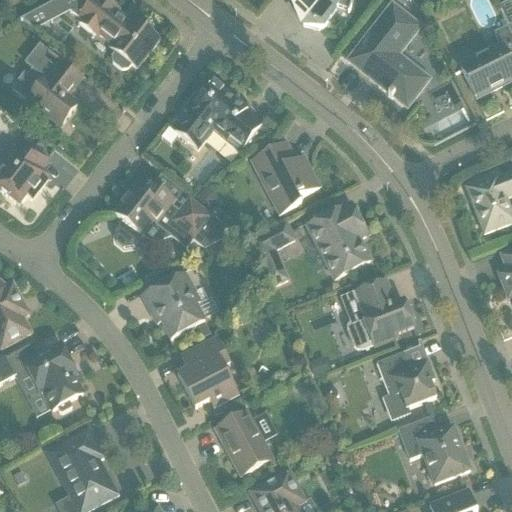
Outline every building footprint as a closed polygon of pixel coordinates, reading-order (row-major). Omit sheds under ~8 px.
[(139,27),(133,22),(130,26),(117,15),(118,13),(101,0),(98,0),(98,1),(97,0),(95,0),(92,5),(90,3),(69,14),(81,23),(78,26),(94,38),(96,35),(112,48),(110,51),(115,55),(112,60),(112,65),(122,73),(128,72),(131,68),(137,72),(159,43),(153,38),(153,34),(143,26),(139,27)] [(290,0),(291,1),(291,0),(296,0),(301,2),(293,10),(294,11),(302,28),(302,29),(323,33),(337,8),(350,13),(350,12),(351,10),(351,1),(350,0),(290,0)] [(360,49),(347,64),(349,65),(351,63),(380,85),(378,88),(389,97),(387,99),(391,102),(393,100),(396,103),(398,101),(406,108),(411,102),(413,104),(425,88),(429,83),(398,58),(420,30),(392,7),(360,49)] [(460,70),(467,83),(476,101),(511,83),(511,69),(509,64),(511,62),(511,35),(509,29),(494,36),(501,50),(460,70)] [(425,32),(421,38),(426,42),(431,37),(425,32)] [(12,92),(60,130),(78,107),(68,99),(81,82),(39,48),(25,66),(33,72),(28,78),(25,76),(12,92)] [(140,72),(136,78),(137,84),(142,89),(149,79),(140,72)] [(182,124),(174,135),(190,147),(198,154),(214,133),(224,141),(226,138),(244,152),(246,149),(250,151),(255,146),(272,136),(262,129),(262,128),(245,115),(248,112),(242,108),(241,110),(235,105),(237,103),(220,90),(213,85),(202,100),(201,100),(197,97),(186,111),(190,115),(188,118),(190,120),(185,125),(184,124),(183,125),(182,124)] [(40,183),(45,177),(41,173),(49,163),(23,143),(15,154),(12,151),(0,166),(0,171),(2,174),(0,176),(0,194),(19,209),(26,200),(31,204),(44,186),(40,183)] [(268,157),(251,166),(269,200),(273,198),(283,217),(300,208),(303,199),(319,191),(307,169),(304,163),(303,162),(301,163),(296,166),(286,148),(268,157)] [(511,200),(511,176),(499,182),(498,179),(466,192),(484,238),(511,227),(511,216),(507,203),(511,200)] [(116,215),(114,218),(122,225),(115,235),(116,245),(124,251),(134,250),(141,240),(152,226),(156,229),(165,218),(173,224),(178,218),(179,216),(172,209),(175,205),(156,190),(149,184),(140,196),(135,192),(131,196),(134,198),(130,202),(128,201),(125,204),(122,204),(116,212),(116,215)] [(205,191),(196,201),(209,213),(218,203),(205,191)] [(189,204),(171,226),(204,252),(231,237),(189,204)] [(316,248),(306,254),(317,275),(327,269),(334,283),(352,273),(370,264),(359,243),(366,239),(365,237),(363,238),(356,226),(358,225),(350,209),(332,218),(307,231),(316,248)] [(286,227),(250,246),(264,275),(271,291),(288,284),(280,268),(274,254),(294,243),(286,227)] [(238,238),(230,249),(243,258),(250,247),(238,238)] [(501,278),(500,278),(500,280),(504,289),(504,290),(508,299),(509,301),(510,300),(511,299),(511,256),(503,260),(508,275),(505,276),(501,278)] [(154,313),(161,325),(171,343),(181,338),(186,339),(193,335),(195,330),(205,325),(195,307),(199,305),(184,277),(142,300),(150,315),(154,313)] [(0,351),(1,353),(31,337),(22,321),(16,309),(22,305),(13,288),(6,291),(0,285),(0,351)] [(355,296),(342,301),(352,326),(348,330),(348,335),(354,349),(357,352),(362,353),(373,348),(374,350),(379,349),(397,341),(396,337),(414,330),(411,324),(412,321),(409,313),(406,312),(404,305),(394,309),(392,310),(388,300),(391,299),(385,285),(366,292),(355,296)] [(204,327),(196,331),(202,342),(210,338),(204,327)] [(434,340),(426,342),(433,363),(441,360),(434,340)] [(216,341),(199,350),(181,359),(188,372),(177,378),(195,412),(210,404),(213,411),(238,398),(222,369),(229,366),(216,341)] [(31,348),(0,364),(0,387),(21,377),(24,378),(28,376),(39,398),(43,396),(52,414),(57,412),(59,416),(62,417),(71,412),(72,409),(69,405),(82,398),(68,371),(71,369),(60,348),(37,361),(31,348)] [(411,377),(403,356),(376,367),(389,399),(382,402),(390,423),(409,416),(408,412),(436,401),(430,386),(435,384),(429,370),(411,377)] [(319,362),(309,366),(315,381),(325,377),(319,362)] [(327,391),(323,395),(323,401),(328,404),(334,404),(337,400),(336,394),(332,390),(327,391)] [(229,453),(227,455),(241,481),(272,463),(247,416),(215,433),(216,434),(218,433),(229,453)] [(431,420),(413,428),(398,433),(410,464),(423,459),(434,488),(470,474),(465,461),(462,462),(459,455),(462,454),(453,431),(438,437),(431,420)] [(89,434),(71,443),(47,457),(69,498),(76,511),(93,511),(117,499),(104,474),(98,478),(93,467),(104,461),(89,434)] [(336,456),(334,461),(337,465),(342,467),(347,465),(348,459),(346,455),(342,453),(336,456)] [(289,475),(267,487),(250,496),(258,511),(261,511),(297,511),(296,510),(305,506),(289,475)] [(475,511),(468,494),(429,509),(430,511),(475,511)]
